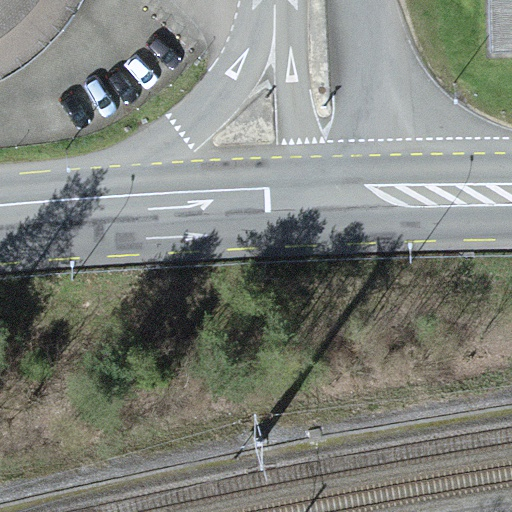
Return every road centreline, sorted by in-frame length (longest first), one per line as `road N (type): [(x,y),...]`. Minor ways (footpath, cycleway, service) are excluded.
road 1 (secondary): [(302,0),(236,116),(130,208)]
road 2 (primary): [(130,208),(329,196)]
road 3 (secondary): [(329,196),(325,0)]
road 4 (primary): [(329,196),(511,195)]
road 5 (primary): [(0,221),(130,208)]
